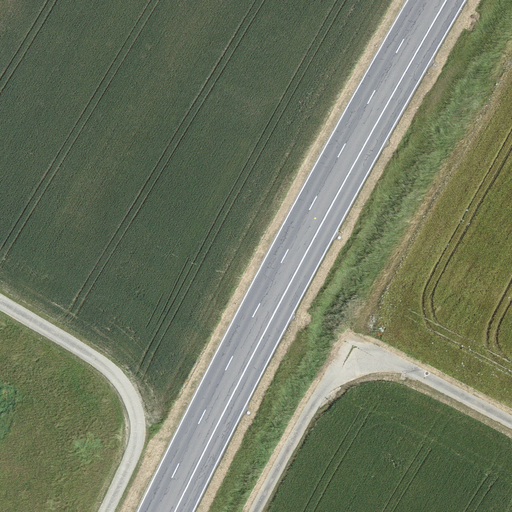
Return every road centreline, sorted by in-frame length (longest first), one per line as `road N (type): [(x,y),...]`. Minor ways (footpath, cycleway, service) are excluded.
road 1 (primary): [(436,0),(165,511)]
road 2 (track): [(511,422),(408,368),(354,370),(311,408),(256,511)]
road 3 (track): [(0,301),(101,362),(126,389),(138,427),(106,511)]
